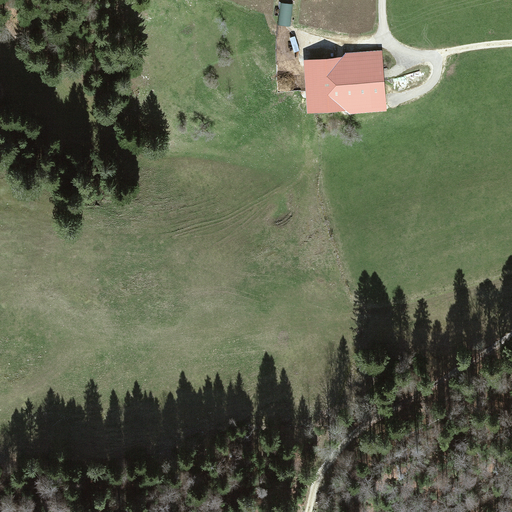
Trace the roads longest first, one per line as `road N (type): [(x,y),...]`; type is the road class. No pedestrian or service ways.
road 1 (track): [(308,511),(325,464),(386,401),(511,333)]
road 2 (track): [(511,42),(428,57),(383,43)]
